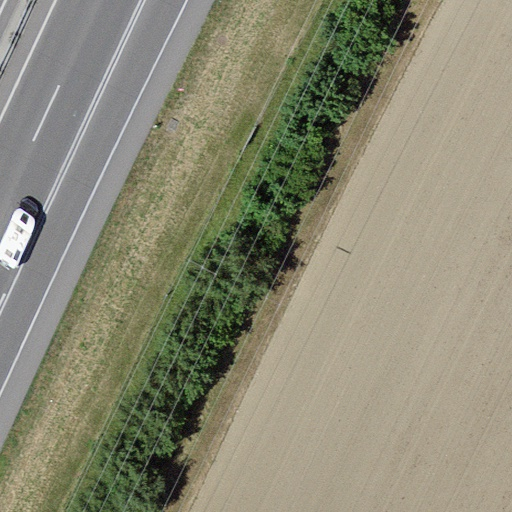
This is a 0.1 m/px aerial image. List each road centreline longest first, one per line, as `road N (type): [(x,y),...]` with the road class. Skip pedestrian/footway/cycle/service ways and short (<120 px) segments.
road 1 (motorway): [(0,223),(133,0)]
road 2 (motorway): [(0,215),(100,0)]
